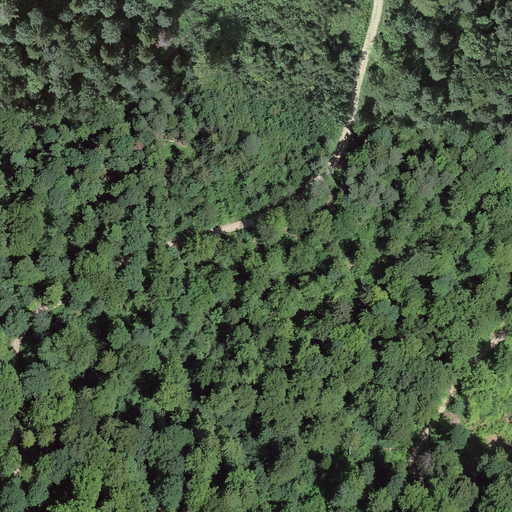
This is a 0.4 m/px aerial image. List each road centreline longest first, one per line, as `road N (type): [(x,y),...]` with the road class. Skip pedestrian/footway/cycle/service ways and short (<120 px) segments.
road 1 (track): [(28,511),(11,418),(16,351),(28,326),(136,256),(270,214),(306,191),(335,155),(379,0)]
road 2 (track): [(176,0),(174,31),(122,121),(26,160),(0,192)]
road 3 (track): [(511,326),(462,372),(421,434),(414,470),(442,511)]
